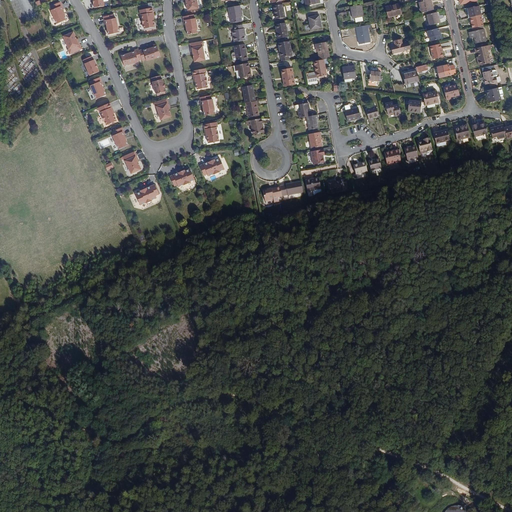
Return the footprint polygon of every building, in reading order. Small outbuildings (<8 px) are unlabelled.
[(98,0),(88,0),(90,9),(100,7),(98,0)] [(184,0),(185,0),(186,0),(187,3),(188,11),(199,9),(197,0),(184,0)] [(421,13),(433,10),(431,0),(422,0),(418,1),(421,13)] [(51,11),(57,25),(67,20),(65,16),(63,12),(63,11),(64,10),(60,3),(51,7),(52,11),(51,11)] [(276,19),(285,17),(283,4),(274,6),(276,19)] [(396,16),(402,14),(400,5),(400,4),(386,7),(389,17),(396,15),(396,16)] [(231,24),(242,22),(241,17),(241,15),(242,15),(240,5),(228,8),(231,24)] [(356,23),(363,21),(362,17),(364,17),(361,5),(351,7),(353,19),(355,19),(356,23)] [(468,18),(481,16),(479,6),(466,9),(468,18)] [(153,8),(140,10),(141,15),(142,15),(142,19),(143,24),(144,29),(155,27),(153,16),(154,16),(153,8)] [(437,13),(427,15),(429,26),(440,23),(440,22),(439,22),(438,17),(437,13)] [(114,15),(103,17),(105,26),(106,25),(108,35),(119,33),(116,19),(115,19),(114,15)] [(194,15),(183,17),(185,25),(186,25),(186,27),(187,31),(188,36),(199,34),(196,19),(195,19),(194,15)] [(311,30),(322,28),(319,16),(309,18),(311,30)] [(482,26),(492,23),(491,19),(487,20),(486,17),(480,18),(482,26)] [(414,28),(418,27),(417,21),(415,21),(415,18),(405,21),(407,29),(410,28),(409,27),(414,26),(414,28)] [(279,39),(288,37),(286,23),(276,25),(277,30),(278,30),(279,39)] [(244,34),(246,34),(245,28),(243,29),(242,25),(234,26),(235,30),(233,31),(235,43),(246,41),(245,36),(244,34)] [(360,44),(370,42),(368,29),(372,28),(371,25),(356,27),(360,44)] [(476,44),(487,41),(484,29),(483,29),(483,26),(472,29),(473,32),(469,33),(470,39),(475,38),(476,44)] [(430,42),(441,39),(441,36),(439,35),(438,29),(427,31),(428,38),(429,38),(430,42)] [(70,55),(82,50),(79,42),(78,43),(74,33),(63,37),(69,50),(68,50),(70,55)] [(404,51),(411,49),(410,43),(403,45),(402,40),(395,42),(396,46),(392,47),(394,54),(404,51)] [(288,57),(292,56),(290,41),(279,43),(281,58),(288,57)] [(203,42),(190,44),(192,52),(193,52),(195,63),(206,61),(203,47),(204,46),(203,42)] [(324,60),(330,59),(327,42),(316,44),(317,53),(318,52),(320,61),(324,60)] [(245,52),(246,52),(245,44),(234,46),(236,54),(233,55),(232,56),(233,62),(235,63),(247,61),(245,52)] [(436,59),(443,57),(443,55),(445,54),(444,50),(442,51),(440,44),(430,47),(431,51),(434,50),(436,59)] [(479,66),(491,63),(488,51),(491,50),(490,45),(475,49),(476,53),(478,53),(479,57),(479,60),(478,61),(479,66)] [(147,61),(161,57),(158,47),(148,50),(147,49),(139,51),(142,60),(143,61),(146,60),(147,61)] [(139,51),(139,50),(131,52),(131,53),(121,56),(125,67),(139,62),(138,61),(142,60),(139,51)] [(92,57),(83,61),(90,76),(99,72),(94,60),(93,61),(92,57)] [(308,84),(318,83),(317,77),(327,76),(324,60),(320,61),(314,62),(316,71),(306,73),(308,84)] [(241,79),(251,77),(250,71),(248,63),(235,66),(236,71),(239,71),(241,79)] [(442,78),(456,74),(454,65),(448,66),(448,65),(440,67),(442,78)] [(352,78),(357,78),(355,66),(343,68),(344,79),(345,79),(352,78)] [(285,86),(295,85),(292,68),(281,70),(285,86)] [(206,69),(193,71),(194,79),(195,79),(196,82),(197,90),(208,88),(207,83),(208,83),(207,78),(206,78),(206,74),(207,74),(206,69)] [(494,84),(498,83),(496,77),(498,75),(497,71),(495,70),(492,71),(483,73),(486,85),(490,84),(490,88),(495,87),(494,84)] [(370,81),(379,82),(380,71),(371,71),(370,81)] [(419,81),(417,72),(403,75),(405,84),(419,81)] [(161,76),(152,78),(156,95),(166,92),(163,80),(162,80),(161,76)] [(90,86),(96,100),(106,96),(104,91),(103,87),(102,86),(103,86),(100,78),(90,82),(92,86),(90,86)] [(452,97),(460,95),(457,85),(444,88),(447,100),(453,99),(452,97)] [(255,102),(255,101),(254,93),(253,94),(251,86),(242,87),(245,103),(246,103),(255,102)] [(489,103),(500,100),(499,97),(497,88),(486,91),(487,96),(489,103)] [(426,106),(439,103),(436,92),(423,95),(426,106)] [(211,96),(200,98),(202,106),(203,106),(205,116),(216,114),(213,100),(212,100),(211,96)] [(167,99),(154,103),(156,107),(157,107),(161,121),(172,117),(168,107),(169,106),(167,99)] [(408,112),(420,113),(421,102),(409,101),(408,112)] [(258,108),(256,108),(255,102),(246,103),(249,118),(259,116),(258,108)] [(110,103),(98,109),(100,113),(101,113),(103,116),(102,117),(104,121),(105,121),(107,126),(117,121),(114,114),(112,111),(113,111),(110,103)] [(307,117),(308,117),(307,110),(310,109),(309,103),(296,106),(297,111),(298,111),(299,118),(307,117)] [(396,117),(402,115),(400,105),(393,106),(392,103),(385,104),(388,115),(395,113),(396,117)] [(373,118),(379,116),(376,107),(366,110),(368,119),(373,118)] [(348,122),(361,119),(358,108),(345,111),(348,122)] [(309,130),(319,129),(317,120),(318,120),(317,115),(308,117),(307,117),(309,130)] [(254,135),(264,133),(261,119),(247,122),(248,126),(252,125),(254,135)] [(218,123),(205,125),(206,133),(207,133),(208,136),(209,144),(220,142),(219,137),(220,137),(219,131),(218,132),(217,128),(218,127),(218,123)] [(457,140),(471,137),(468,125),(460,126),(461,128),(459,129),(458,128),(455,129),(457,140)] [(488,134),(486,125),(478,127),(477,126),(472,127),(475,137),(488,134)] [(498,139),(507,137),(505,128),(504,126),(496,128),(496,127),(490,129),(492,138),(498,136),(498,139)] [(113,136),(119,150),(128,146),(127,141),(125,137),(124,136),(125,136),(122,128),(112,132),(114,136),(113,136)] [(446,141),(450,140),(448,130),(434,133),(437,145),(440,146),(446,144),(446,141)] [(311,149),(321,147),(320,140),(321,140),(319,133),(309,135),(311,149)] [(427,152),(433,151),(430,139),(424,140),(424,142),(418,143),(420,152),(427,150),(427,152)] [(407,160),(418,157),(416,147),(409,149),(409,148),(405,149),(407,160)] [(323,158),(322,155),(324,155),(324,150),(311,152),(314,165),(324,163),(323,158)] [(387,165),(401,162),(398,151),(385,154),(387,165)] [(135,152),(123,157),(125,162),(126,162),(131,174),(141,170),(138,163),(137,160),(138,159),(135,152)] [(225,170),(220,159),(215,162),(212,163),(211,162),(200,167),(205,176),(208,175),(209,177),(214,175),(220,173),(220,172),(225,170)] [(371,171),(381,168),(379,159),(369,162),(371,171)] [(105,165),(107,170),(114,168),(112,162),(105,165)] [(356,175),(367,172),(365,162),(361,163),(361,164),(354,166),(356,175)] [(195,180),(190,169),(185,171),(182,173),(181,172),(170,176),(175,186),(178,185),(179,187),(184,185),(190,183),(190,182),(195,180)] [(320,192),(321,190),(319,178),(306,181),(307,192),(313,191),(314,195),(317,193),(320,192)] [(329,193),(343,190),(341,181),(332,183),(332,181),(327,182),(329,193)] [(288,196),(303,192),(301,182),(286,185),(280,186),(282,196),(288,195),(288,196)] [(155,185),(144,190),(145,191),(141,192),(136,195),(141,205),(146,203),(146,204),(152,201),(157,198),(156,196),(159,195),(155,185)] [(118,196),(124,193),(121,187),(116,190),(118,196)] [(278,198),(281,197),(278,187),(276,187),(276,189),(272,190),(271,189),(263,191),(265,201),(274,200),(274,203),(279,202),(278,198)]
